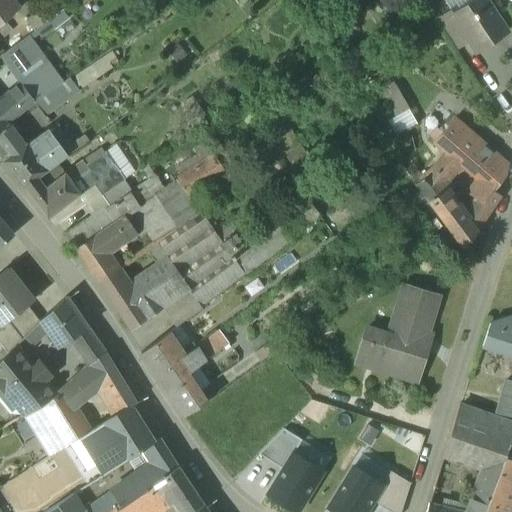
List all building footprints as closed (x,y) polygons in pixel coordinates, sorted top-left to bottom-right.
[(9,0),(0,0),(0,25),(19,12),(9,0)] [(476,0),(454,14),(454,15),(470,40),(469,41),(475,49),(499,32),(501,35),(507,31),(486,0),(476,0)] [(34,30),(40,37),(66,16),(60,8),(34,30)] [(454,14),(451,9),(437,18),(457,49),(469,41),(470,40),(454,15),(454,14)] [(0,58),(21,85),(10,94),(24,112),(34,103),(29,97),(49,81),(45,76),(34,61),(33,61),(21,46),(0,58)] [(112,64),(118,60),(110,49),(55,87),(34,103),(45,116),(81,93),(80,90),(114,68),(112,64)] [(41,55),(34,61),(45,76),(52,71),(41,55)] [(49,81),(29,97),(34,103),(55,87),(50,80),(49,81)] [(0,130),(24,112),(10,94),(9,93),(0,100),(0,130)] [(397,103),(385,110),(386,112),(378,117),(382,123),(390,118),(391,121),(403,114),(397,103)] [(403,114),(391,121),(390,118),(382,123),(381,124),(392,143),(416,129),(406,113),(403,114)] [(476,138),(452,118),(433,140),(442,148),(448,153),(449,152),(462,155),(476,138)] [(0,132),(0,157),(23,187),(38,176),(64,157),(71,155),(54,131),(19,157),(11,145),(0,132)] [(507,165),(476,138),(462,155),(457,161),(461,164),(477,177),(478,178),(493,189),(504,175),(507,165)] [(442,148),(431,159),(438,165),(448,153),(442,148)] [(38,176),(23,187),(47,218),(78,194),(78,196),(93,184),(117,168),(104,150),(85,164),(88,168),(71,180),(65,173),(46,187),(38,176)] [(438,165),(436,167),(447,180),(461,164),(457,161),(462,155),(449,152),(448,153),(438,165)] [(212,155),(175,180),(183,190),(187,195),(223,171),(212,155)] [(117,168),(93,184),(101,195),(124,179),(117,168)] [(445,183),(433,171),(415,185),(429,203),(447,191),(443,186),(445,183)] [(493,189),(478,178),(469,191),(491,207),(499,196),(493,189)] [(175,180),(164,188),(172,199),(183,190),(175,180)] [(164,188),(153,195),(154,196),(164,211),(175,203),(172,199),(164,188)] [(467,218),(447,191),(429,203),(461,245),(480,224),(483,219),(474,211),(467,218)] [(154,196),(134,210),(141,219),(141,220),(144,224),(164,211),(154,196)] [(175,203),(164,211),(175,228),(189,219),(177,202),(175,203)] [(134,210),(123,217),(133,231),(141,219),(134,210)] [(164,211),(144,224),(156,241),(175,228),(164,211)] [(189,219),(175,228),(156,241),(160,248),(169,259),(162,263),(171,278),(182,293),(189,288),(201,306),(245,275),(233,257),(245,249),(235,234),(221,243),(198,212),(189,219)] [(93,235),(75,247),(98,282),(99,281),(116,269),(103,251),(133,231),(123,217),(94,237),(93,235)] [(0,218),(0,244),(14,235),(0,218)] [(156,241),(146,248),(151,254),(160,248),(156,241)] [(116,269),(99,281),(122,315),(139,303),(138,301),(171,278),(162,263),(128,287),(116,269)] [(8,270),(0,275),(0,325),(6,321),(26,306),(32,302),(8,270)] [(171,278),(138,301),(139,303),(122,315),(132,329),(182,293),(171,278)] [(438,297),(403,286),(388,335),(367,328),(354,363),(416,383),(431,334),(427,333),(438,297)] [(66,297),(39,323),(43,328),(56,348),(70,338),(87,327),(66,297)] [(26,306),(6,321),(21,341),(23,339),(39,323),(26,306)] [(511,355),(511,315),(489,323),(482,346),(511,355)] [(6,321),(0,325),(0,345),(7,355),(14,348),(21,341),(6,321)] [(39,323),(23,339),(30,346),(39,337),(36,334),(43,328),(39,323)] [(87,327),(70,338),(87,364),(92,361),(105,352),(87,327)] [(169,331),(140,353),(155,375),(185,355),(181,350),(169,331)] [(195,348),(194,349),(202,360),(226,343),(218,331),(195,348)] [(192,342),(181,350),(185,355),(194,349),(195,348),(192,342)] [(7,355),(0,361),(0,388),(2,389),(24,416),(39,405),(54,396),(42,382),(42,376),(36,369),(31,368),(14,348),(7,355)] [(185,355),(155,375),(166,391),(179,382),(178,379),(184,374),(202,360),(194,349),(185,355)] [(105,352),(92,361),(94,364),(70,387),(64,390),(73,407),(99,387),(102,393),(109,388),(113,396),(120,411),(129,406),(135,401),(105,352)] [(184,374),(178,379),(179,382),(166,391),(176,406),(183,416),(184,416),(206,403),(205,403),(184,374)] [(511,383),(504,381),(496,410),(511,415),(511,383)] [(73,407),(64,390),(54,396),(39,405),(66,447),(79,438),(88,432),(73,407)] [(120,411),(91,430),(99,443),(110,436),(125,460),(144,448),(153,442),(129,406),(120,411)] [(511,436),(511,427),(458,407),(449,436),(506,454),(511,436)] [(88,432),(79,438),(90,455),(96,452),(102,448),(99,443),(91,430),(88,432)] [(125,460),(110,436),(99,443),(102,448),(96,452),(108,471),(125,460)] [(506,454),(449,436),(443,455),(460,460),(492,470),(501,473),(505,459),(506,454)] [(153,442),(144,448),(153,461),(123,482),(131,495),(162,475),(163,476),(177,466),(159,438),(153,442)] [(296,511),(321,472),(293,455),(267,497),(292,511),(296,511)] [(511,461),(505,459),(501,473),(497,483),(511,488),(511,461)] [(177,466),(163,476),(165,478),(140,495),(150,511),(152,511),(176,496),(180,502),(186,511),(191,511),(202,503),(177,466)] [(329,508),(334,511),(367,511),(374,501),(383,486),(354,468),(329,508)] [(492,470),(474,506),(487,511),(497,483),(501,473),(492,470)] [(383,486),(374,501),(390,511),(401,511),(410,484),(391,472),(383,486)] [(123,482),(110,493),(118,504),(131,495),(123,482)] [(507,511),(511,499),(511,488),(497,483),(487,511),(486,511),(507,511)] [(84,511),(72,494),(44,511),(84,511)] [(208,511),(202,503),(191,511),(208,511)] [(457,511),(446,509),(445,509),(428,503),(425,511),(486,511),(487,511),(474,506),(471,511),(457,511)]
